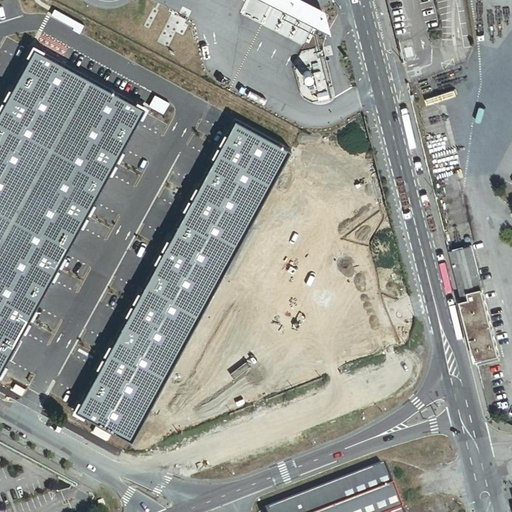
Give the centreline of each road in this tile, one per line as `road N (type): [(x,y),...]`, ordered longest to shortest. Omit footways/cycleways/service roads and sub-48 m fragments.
road 1 (tertiary): [(362,0),(453,375)]
road 2 (unclassified): [(189,511),(378,436)]
road 3 (unclassified): [(0,410),(110,472)]
